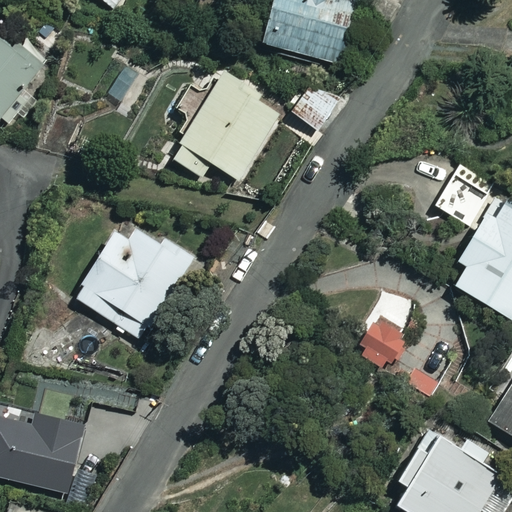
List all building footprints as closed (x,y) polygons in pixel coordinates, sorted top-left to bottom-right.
[(98,0),(116,11),(122,0),(98,0)] [(282,0),(268,50),(345,71),(363,6),(343,0),(282,0)] [(43,73),(0,44),(0,121),(7,126),(43,73)] [(282,116),(227,82),(175,166),(203,183),(212,169),(239,186),(282,116)] [(339,109),(314,91),(295,119),(319,136),(339,109)] [(511,204),(481,186),(486,178),(457,161),(430,207),(463,226),(447,255),(458,261),(446,281),(511,320),(511,204)] [(163,251),(140,236),(132,250),(119,242),(79,305),(143,346),(197,262),(168,243),(163,251)] [(347,348),(438,401),(462,360),(407,329),(418,310),(381,289),(347,348)] [(511,367),(482,419),(511,436),(511,367)] [(79,435),(0,413),(0,475),(63,493),(79,435)] [(449,443),(416,423),(385,474),(396,480),(385,500),(405,511),(478,511),(473,509),(494,475),(472,462),(480,447),(455,432),(449,443)]
